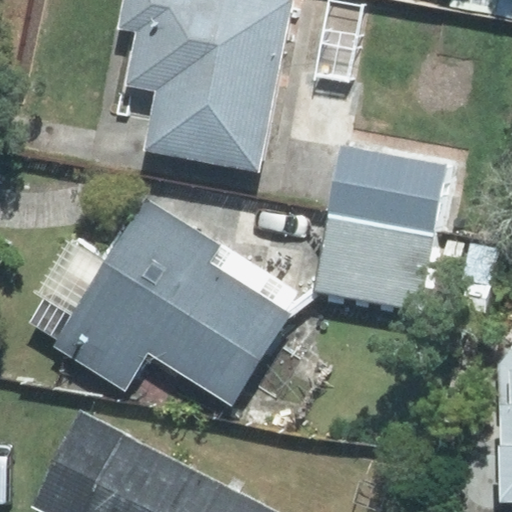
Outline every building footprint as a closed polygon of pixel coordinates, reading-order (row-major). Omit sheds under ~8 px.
[(152,96),(141,157),(261,177),(291,0),(122,0),(117,34),(132,36),(123,90),(152,96)] [(421,313),(444,164),(338,148),(315,296),(421,313)] [(145,201),(52,350),(125,395),(148,359),(231,411),(291,316),(210,265),(221,248),(145,201)] [(511,376),(506,377),(507,411),(497,411),(498,508),(511,508),(511,376)] [(32,511),(268,511),(80,415),(30,511),(32,511)]
